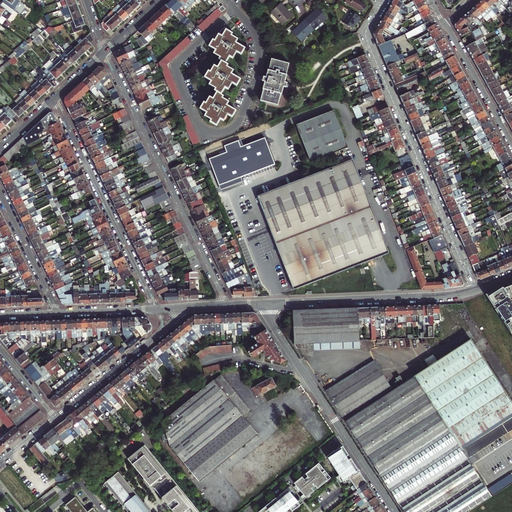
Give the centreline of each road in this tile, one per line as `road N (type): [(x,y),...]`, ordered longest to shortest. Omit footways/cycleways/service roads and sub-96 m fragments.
road 1 (residential): [(476,290),(368,40),(383,5)]
road 2 (residential): [(235,8),(177,65),(202,130),(220,133),(240,120),(259,59),(249,25)]
road 3 (residential): [(227,305),(107,50)]
road 4 (unknown): [(210,361),(303,372),(417,354),(463,336)]
road 5 (residential): [(55,98),(158,309)]
road 6 (tertiary): [(460,294),(266,304)]
road 7 (residential): [(55,417),(187,307)]
road 8 (residential): [(266,304),(343,434)]
road 9 (residential): [(58,312),(0,188)]
road 10 (residential): [(444,24),(511,143)]
road 11 (residential): [(247,511),(343,434)]
